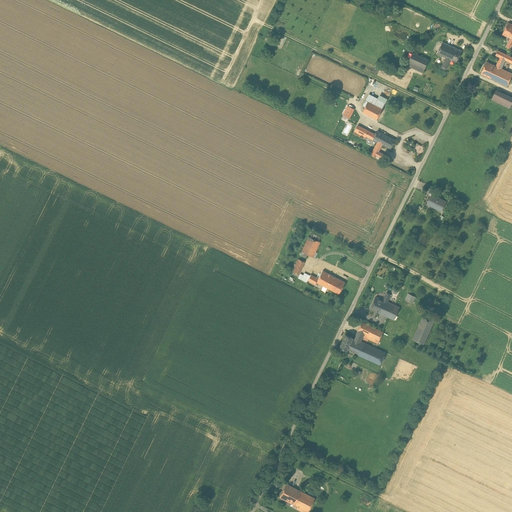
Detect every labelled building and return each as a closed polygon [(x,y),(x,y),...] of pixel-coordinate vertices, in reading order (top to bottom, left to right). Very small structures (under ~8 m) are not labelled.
[(511,36),(511,24),(508,23),(502,34),(511,39),(511,36)] [(442,43),(437,54),(446,58),(451,47),(442,43)] [(451,47),(446,58),(450,60),(456,63),(461,52),(451,47)] [(500,57),(496,66),(502,68),(505,60),(511,63),(511,57),(497,50),(495,55),(500,57)] [(428,60),(413,53),(409,61),(425,69),(428,60)] [(446,58),(441,68),(445,70),(450,60),(446,58)] [(425,69),(409,61),(407,65),(423,73),(425,69)] [(496,66),(487,61),(481,74),(490,78),(496,66)] [(511,73),(502,68),(496,66),(490,78),(507,86),(511,75),(511,73)] [(511,97),(496,90),(492,100),(509,108),(510,107),(511,102),(511,97)] [(368,101),(382,109),(385,103),(369,95),(364,105),(366,106),(368,101)] [(366,106),(363,112),(377,119),(382,109),(368,101),(366,106)] [(355,109),(348,106),(343,115),(350,119),(355,109)] [(376,134),(358,125),(354,132),(365,138),(366,136),(373,139),(376,134)] [(395,140),(378,131),(376,134),(373,139),(378,142),(382,144),(391,149),(395,140)] [(378,142),(371,155),(376,157),(377,156),(383,159),(385,154),(379,151),(382,144),(378,142)] [(439,198),(432,194),(427,204),(441,211),(445,204),(438,201),(439,198)] [(320,237),(312,233),(310,238),(318,241),(320,237)] [(308,237),(301,252),(307,254),(313,257),(315,252),(320,242),(318,241),(310,238),(308,237)] [(298,259),(292,272),(298,275),(299,275),(305,262),(298,259)] [(345,282),(323,271),(319,279),(317,283),(339,294),(345,282)] [(303,276),(301,280),(306,282),(309,276),(304,273),(303,276)] [(319,279),(311,275),(308,281),(316,285),(317,283),(319,279)] [(416,297),(408,293),(405,299),(413,303),(416,297)] [(384,299),(377,296),(371,309),(381,314),(388,301),(384,299)] [(393,304),(388,301),(381,314),(387,317),(391,309),(393,304)] [(398,312),(391,309),(387,317),(394,320),(398,312)] [(423,316),(412,339),(424,345),(435,322),(423,316)] [(383,332),(362,322),(358,330),(362,332),(370,336),(368,339),(377,344),(383,332)] [(358,330),(354,338),(358,341),(361,336),(362,332),(358,330)] [(354,338),(346,334),(340,346),(348,350),(354,338)] [(354,338),(348,350),(353,352),(358,341),(354,338)] [(385,354),(358,341),(353,352),(380,366),(385,354)] [(300,491),(286,484),(279,497),(293,504),(300,491)] [(307,511),(314,498),(300,491),(293,504),(292,506),(303,511),(307,511)]
